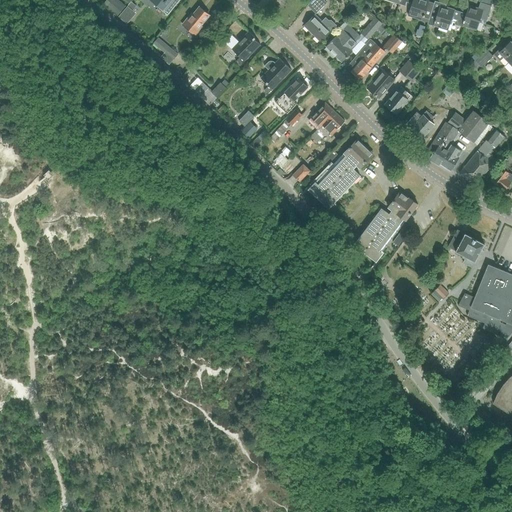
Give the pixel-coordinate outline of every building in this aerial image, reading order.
[(125,5),(118,0),(106,0),(103,4),(117,15),(125,5)] [(151,0),(153,1),(160,7),(166,12),(165,14),(164,15),(166,16),(178,1),(176,0),(151,0)] [(324,0),(311,0),(307,5),(316,13),(326,2),(324,0)] [(399,0),(399,4),(399,3),(405,5),(406,2),(411,3),(407,16),(422,20),(423,17),(428,0),(399,0)] [(131,2),(127,7),(132,12),(133,10),(136,6),(131,2)] [(463,22),(462,25),(476,30),(480,18),(486,20),(491,6),(480,2),(478,8),(469,5),(466,13),(464,20),(463,19),(462,22),(463,22)] [(428,22),(427,24),(448,30),(452,18),(457,20),(456,23),(461,25),(462,25),(463,22),(462,22),(463,19),(464,20),(466,13),(460,12),(454,10),(454,9),(445,6),(439,4),(438,9),(433,7),(429,19),(428,22)] [(182,24),(190,30),(196,35),(203,27),(201,25),(209,15),(207,13),(207,12),(206,11),(205,11),(199,6),(193,14),(191,13),(186,19),(182,24)] [(325,17),(321,21),(314,15),(305,25),(321,40),(336,25),(331,20),(328,20),(325,17)] [(368,39),(371,35),(382,23),(375,17),(362,33),(368,39)] [(337,35),(326,46),(342,61),(353,51),(352,50),(358,44),(356,42),(361,36),(345,21),(340,27),(343,30),(337,35)] [(386,27),(382,23),(371,35),(375,38),(380,32),(381,33),(386,27)] [(417,30),(416,35),(421,36),(423,31),(424,27),(419,25),(417,30)] [(238,55),(240,56),(240,57),(236,61),(240,65),(244,61),(260,45),(247,32),(232,48),(238,55)] [(393,34),(383,45),(393,53),(402,42),(393,34)] [(178,54),(169,47),(158,37),(153,43),(164,52),(160,57),(169,64),(178,54)] [(375,43),(370,38),(365,44),(366,44),(348,65),(349,70),(360,79),(385,51),(375,43)] [(503,57),(508,62),(511,58),(511,41),(499,52),(498,50),(494,54),(500,60),(503,57)] [(487,50),(475,61),(476,61),(481,67),(487,61),(493,56),(487,50)] [(412,56),(409,60),(415,65),(418,62),(412,56)] [(268,70),(260,77),(266,82),(269,85),(264,90),(268,93),(272,89),(273,89),(289,72),(291,70),(279,58),(275,63),(273,62),(272,61),(270,61),(268,62),(264,66),(268,70)] [(399,70),(406,76),(415,65),(409,60),(408,59),(399,70)] [(474,63),(470,67),(475,72),(479,69),(481,67),(476,61),(474,63)] [(415,65),(406,76),(411,81),(420,71),(415,65)] [(394,79),(391,76),(384,69),(368,88),(378,97),(394,79)] [(275,102),(287,113),(297,104),(294,101),(308,87),(298,78),(284,92),(275,102)] [(202,81),(194,90),(200,96),(208,89),(209,87),(202,81)] [(211,92),(216,97),(226,88),(220,82),(211,92)] [(398,90),(398,89),(385,105),(395,114),(408,99),(411,95),(406,91),(407,91),(401,86),(398,90)] [(308,121),(317,129),(321,126),(335,112),(325,103),(308,121)] [(270,137),(274,142),(301,115),(296,110),(270,137)] [(412,117),(407,123),(423,137),(434,124),(430,120),(433,116),(426,110),(419,118),(418,117),(421,115),(417,111),(412,117)] [(433,142),(426,153),(430,156),(430,157),(439,163),(450,170),(459,156),(458,156),(461,151),(452,146),(452,145),(455,140),(460,132),(474,142),(477,145),(493,125),(496,127),(501,119),(492,113),(487,120),(474,110),(474,111),(466,121),(459,130),(451,125),(446,121),(433,142)] [(244,126),(254,116),(248,111),(239,121),(244,126)] [(317,129),(311,136),(317,142),(324,134),(325,135),(328,132),(332,135),(345,122),(335,112),(321,126),(317,129)] [(456,112),(448,122),(451,125),(459,130),(466,121),(465,120),(456,112)] [(249,137),(257,129),(251,123),(243,130),(249,137)] [(505,137),(495,129),(486,141),(486,140),(478,151),(477,151),(460,173),(475,185),(496,159),(493,157),(491,160),(486,156),(493,148),(495,149),(505,137)] [(261,133),(250,144),(254,148),(265,137),(261,133)] [(359,168),(373,153),(358,138),(344,153),(347,156),(318,186),(315,183),(308,190),(327,208),(359,175),(353,169),(357,165),(359,168)] [(285,147),(281,150),(288,157),(292,153),(285,147)] [(319,164),(324,168),(337,154),(333,149),(319,164)] [(274,161),(281,168),(288,161),(281,153),(274,161)] [(495,174),(491,180),(504,190),(511,180),(511,175),(506,171),(507,171),(509,168),(511,163),(511,153),(504,164),(502,167),(501,166),(495,174)] [(288,161),(281,168),(287,174),(294,166),(288,161)] [(293,175),(299,181),(309,170),(303,164),(293,175)] [(46,177),(48,180),(54,175),(49,169),(43,174),(46,177)] [(355,244),(375,260),(378,262),(385,253),(382,251),(417,204),(409,197),(408,198),(399,192),(388,206),(393,210),(389,214),(381,209),(364,231),(355,244)] [(393,242),(398,246),(410,230),(405,226),(393,242)] [(463,262),(471,267),(475,259),(484,243),(464,233),(457,229),(448,246),(455,250),(455,251),(466,256),(463,262)] [(511,273),(488,264),(474,297),(464,293),(458,305),(469,310),(467,315),(485,322),(482,328),(497,334),(498,331),(509,335),(511,331),(511,273)] [(434,290),(443,299),(448,293),(440,285),(434,290)] [(511,340),(507,347),(511,350),(511,376),(510,377),(510,378),(511,379),(503,385),(503,386),(505,387),(497,394),(497,395),(497,394),(499,395),(493,404),(511,410),(511,340)]
